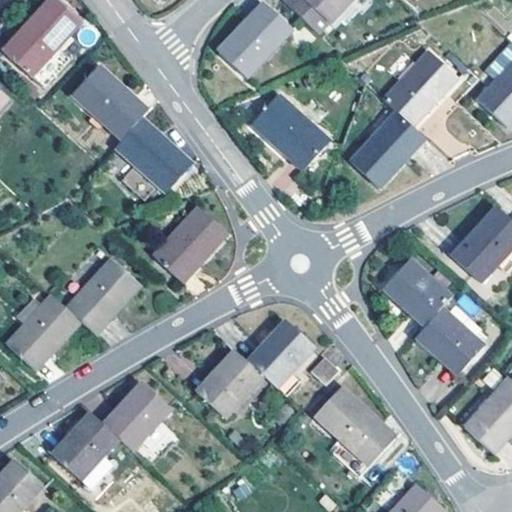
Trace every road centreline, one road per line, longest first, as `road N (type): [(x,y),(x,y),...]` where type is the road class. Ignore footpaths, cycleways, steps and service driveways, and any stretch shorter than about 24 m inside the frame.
road 1 (residential): [(0,443),(269,278)]
road 2 (residential): [(481,511),(324,291)]
road 3 (residential): [(271,236),(152,60)]
road 4 (residential): [(325,257),(465,184),(511,169)]
